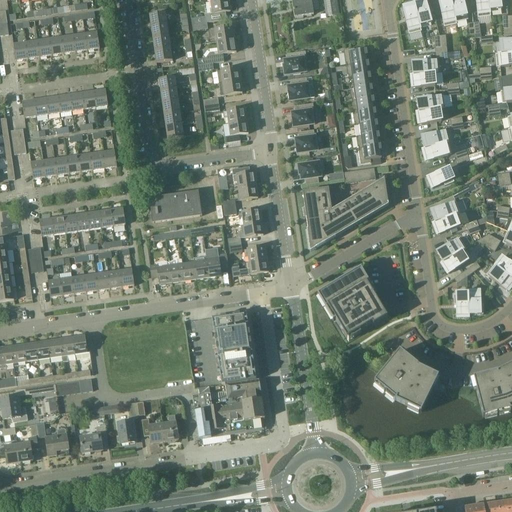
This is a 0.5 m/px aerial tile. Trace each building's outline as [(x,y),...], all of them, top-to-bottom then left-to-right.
[(212,14),(206,15),(206,18),(207,23),(227,21),(226,13),(230,12),(228,0),(225,0),(211,2),(212,14)] [(313,11),(319,10),(317,0),(315,0),(311,1),(292,3),(294,18),(314,16),(313,11)] [(323,0),(326,17),(339,15),(336,0),(323,0)] [(445,0),(438,2),(444,28),(456,25),(456,23),(450,0),(445,0)] [(463,0),(450,0),(456,23),(468,20),(463,0)] [(475,0),(478,18),(491,17),(490,11),(488,0),(475,0)] [(500,0),(488,0),(490,11),(502,9),(500,0)] [(426,1),(414,4),(414,6),(415,6),(420,26),(432,23),(426,1)] [(414,6),(403,9),(409,35),(422,32),(420,26),(415,6),(414,6)] [(150,15),(151,28),(167,25),(166,13),(150,15)] [(191,20),(192,26),(207,23),(206,18),(191,20)] [(208,30),(207,23),(192,26),(193,32),(208,30)] [(169,36),(167,25),(151,28),(153,39),(169,36)] [(216,37),(217,43),(234,41),(232,28),(215,30),(215,31),(211,32),(212,38),(216,37)] [(100,50),(97,33),(85,35),(87,52),(100,50)] [(75,53),(87,52),(85,35),(73,37),(75,53)] [(171,49),(169,36),(153,39),(155,51),(171,49)] [(61,38),(64,55),(75,53),(73,37),(61,38)] [(52,57),(64,55),(61,38),(50,40),(52,57)] [(52,57),(50,40),(38,42),(40,58),(52,57)] [(511,40),(500,42),(501,54),(501,55),(511,53),(511,40)] [(223,55),(236,53),(234,41),(217,43),(218,49),(208,51),(202,59),(197,60),(198,66),(213,64),(224,62),(223,55)] [(38,42),(26,43),(28,60),(40,58),(38,42)] [(13,45),(16,62),(28,60),(26,43),(13,45)] [(171,49),(155,51),(156,64),(173,61),(171,49)] [(355,50),(345,51),(347,66),(368,63),(366,51),(365,51),(355,52),(355,50)] [(300,75),(300,73),(305,72),(308,72),(305,52),(287,55),(288,61),(284,62),(285,67),(284,67),(285,75),(292,74),(293,76),(300,75)] [(501,54),(495,55),(496,68),(511,66),(511,53),(501,55),(501,54)] [(439,61),(412,64),(414,76),(431,74),(434,74),(434,75),(440,74),(439,61)] [(368,63),(347,66),(349,78),(352,78),(352,77),(369,75),(368,63)] [(214,71),(213,64),(198,66),(199,73),(214,71)] [(324,68),(321,73),(321,76),(329,75),(328,68),(324,68)] [(218,79),(219,84),(240,81),(238,69),(221,71),(217,72),(218,79)] [(414,76),(411,76),(413,89),(435,86),(434,75),(434,74),(431,74),(414,76)] [(369,75),(352,77),(352,78),(354,89),(371,87),(369,75)] [(511,77),(500,80),(502,91),(502,92),(511,90),(511,77)] [(159,80),(161,93),(177,90),(175,78),(159,80)] [(289,93),(288,93),(289,101),(309,99),(314,98),(311,78),(306,79),(291,81),(292,87),(288,88),(289,93)] [(337,80),(333,80),(334,87),(334,91),(343,90),(342,85),(338,86),(337,80)] [(224,96),(242,93),(240,81),(219,84),(221,97),(224,96)] [(354,89),(350,89),(352,102),(373,99),(371,87),(354,89)] [(179,102),(177,90),(161,93),(162,104),(179,102)] [(502,91),(500,92),(502,104),(502,105),(507,104),(511,103),(511,90),(502,92),(502,91)] [(93,93),(96,109),(108,108),(105,91),(93,93)] [(84,111),(96,109),(93,93),(81,95),(84,111)] [(70,96),(72,113),(84,111),(81,95),(70,96)] [(60,114),(72,113),(70,96),(58,98),(60,114)] [(444,96),(417,100),(419,112),(419,113),(440,110),(446,109),(444,96)] [(60,114),(58,98),(46,100),(48,116),(60,114)] [(203,101),(204,107),(219,105),(218,99),(203,101)] [(373,99),(352,102),(354,114),(375,111),(373,99)] [(46,100),(34,101),(36,118),(48,116),(46,100)] [(22,103),(24,120),(36,118),(34,101),(22,103)] [(180,114),(179,102),(162,104),(164,116),(180,114)] [(499,105),(487,106),(488,112),(500,110),(508,109),(507,104),(502,105),(502,104),(499,105)] [(205,113),(220,111),(219,105),(204,107),(205,113)] [(293,119),(291,119),(293,128),(315,124),(313,105),(294,107),(295,114),(292,114),(293,119)] [(228,118),(229,124),(246,122),(244,109),(227,111),(227,112),(223,113),(224,119),(228,118)] [(419,112),(417,113),(419,125),(442,122),(440,110),(419,113),(419,112)] [(375,111),(354,114),(356,126),(359,125),(376,123),(375,111)] [(166,128),(182,126),(180,114),(164,116),(166,128)] [(240,137),(248,135),(246,122),(229,124),(230,137),(224,138),(225,144),(241,142),(240,137)] [(376,123),(359,125),(361,136),(361,137),(378,134),(376,123)] [(184,138),(182,126),(166,128),(168,140),(184,138)] [(296,146),(295,147),(296,155),(317,152),(314,132),(298,134),(299,141),(296,141),(296,146)] [(444,132),(422,138),(425,149),(425,150),(445,145),(447,145),(447,144),(453,142),(450,132),(444,134),(444,132)] [(361,136),(357,137),(359,149),(380,146),(378,134),(361,137),(361,136)] [(488,135),(482,136),(485,149),(491,148),(488,135)] [(425,149),(423,150),(426,162),(448,157),(445,145),(425,150),(425,149)] [(495,150),(497,156),(508,150),(506,145),(495,150)] [(380,146),(359,149),(361,164),(371,163),(371,160),(382,158),(380,146)] [(466,151),(455,154),(457,160),(468,156),(466,151)] [(117,168),(115,152),(102,153),(105,170),(117,168)] [(468,156),(457,160),(458,165),(470,162),(483,158),(481,152),(468,156)] [(93,172),(105,170),(102,153),(90,155),(93,172)] [(93,172),(90,155),(78,157),(81,173),(93,172)] [(78,157),(67,159),(69,175),(81,173),(78,157)] [(69,175),(67,159),(55,160),(57,177),(69,175)] [(308,165),(298,166),(299,174),(300,174),(301,179),(304,179),(305,185),(319,183),(318,178),(321,177),(319,163),(313,164),(313,159),(308,159),(308,165)] [(55,160),(43,162),(45,179),(57,177),(55,160)] [(31,164),(33,180),(45,179),(43,162),(31,164)] [(234,184),(237,183),(238,189),(256,186),(254,173),(250,174),(249,168),(232,171),(234,184)] [(374,169),(343,173),(345,185),(376,180),(374,169)] [(449,169),(428,177),(432,189),(444,185),(445,187),(454,183),(449,169)] [(343,174),(329,176),(330,182),(344,180),(343,174)] [(228,190),(226,177),(218,179),(220,191),(228,190)] [(329,189),(302,193),(311,252),(388,206),(385,183),(332,215),(329,189)] [(258,199),(256,186),(238,189),(240,202),(258,199)] [(467,186),(452,194),(455,200),(470,191),(467,186)] [(152,224),(202,217),(198,192),(149,199),(152,224)] [(222,203),(223,210),(236,208),(234,201),(222,203)] [(456,202),(431,212),(435,223),(458,215),(460,215),(456,202)] [(237,216),(236,208),(223,210),(224,218),(237,216)] [(123,209),(122,210),(111,211),(113,228),(125,226),(123,209)] [(101,229),(113,228),(111,211),(99,213),(101,229)] [(243,220),(244,226),(261,223),(260,211),(242,214),(239,215),(240,221),(243,220)] [(101,229),(99,213),(87,215),(89,231),(101,229)] [(87,215),(75,216),(77,233),(89,231),(87,215)] [(435,223),(433,224),(438,236),(463,226),(458,215),(435,223)] [(77,233),(75,216),(63,218),(66,234),(77,233)] [(63,218),(51,220),(54,236),(66,234),(63,218)] [(477,221),(465,225),(467,230),(479,226),(487,223),(487,222),(486,218),(477,221)] [(39,222),(41,238),(54,236),(51,220),(39,222)] [(237,239),(240,238),(240,239),(245,238),(263,236),(261,223),(244,226),(240,226),(241,233),(236,236),(237,239)] [(479,226),(467,230),(469,236),(481,232),(479,226)] [(508,231),(502,243),(511,247),(511,233),(509,232),(508,231)] [(489,235),(483,239),(477,242),(485,246),(488,241),(491,236),(489,235)] [(501,242),(491,236),(488,241),(498,247),(501,242)] [(23,237),(17,237),(17,240),(18,250),(25,249),(23,237)] [(228,240),(228,247),(241,245),(240,239),(240,238),(237,239),(228,240)] [(460,239),(437,252),(443,263),(461,252),(466,249),(460,239)] [(495,252),(498,247),(488,241),(485,246),(495,252)] [(228,247),(229,254),(242,252),(241,245),(228,247)] [(248,257),(249,263),(267,260),(265,248),(247,251),(244,252),(245,257),(248,257)] [(217,249),(205,251),(205,257),(206,257),(209,279),(221,277),(220,270),(228,269),(226,255),(218,256),(217,249)] [(0,264),(9,264),(7,251),(0,252),(0,264)] [(443,263),(442,264),(448,275),(468,263),(461,252),(443,263)] [(205,257),(193,259),(194,264),(197,280),(209,279),(206,257),(205,257)] [(511,264),(503,257),(495,267),(511,279),(511,264)] [(176,260),(169,263),(172,284),(184,282),(182,265),(181,261),(176,260)] [(250,275),(269,273),(267,260),(249,263),(249,270),(239,271),(239,264),(231,265),(233,278),(240,277),(240,276),(250,275)] [(158,278),(159,286),(172,284),(169,263),(164,262),(157,264),(157,266),(150,267),(151,279),(152,279),(158,278)] [(477,263),(470,268),(474,273),(480,268),(477,263)] [(0,277),(11,276),(9,264),(0,264),(0,277)] [(184,282),(197,280),(194,264),(182,265),(184,282)] [(494,266),(486,276),(507,292),(511,285),(511,279),(495,267),(494,266)] [(470,268),(464,273),(467,277),(474,273),(470,268)] [(361,269),(317,295),(333,322),(336,321),(347,340),(372,325),(373,327),(387,318),(374,297),(377,296),(361,269)] [(134,286),(132,270),(119,272),(122,288),(134,286)] [(110,290),(122,288),(119,272),(108,274),(110,290)] [(467,277),(464,273),(454,279),(458,284),(467,277)] [(72,274),(59,276),(60,281),(62,297),(75,295),(72,279),(72,274)] [(110,290),(108,274),(96,276),(98,292),(110,290)] [(0,290),(12,288),(11,276),(0,277),(0,290)] [(96,276),(84,277),(86,293),(98,292),(96,276)] [(86,293),(84,277),(72,279),(75,295),(86,293)] [(48,283),(50,299),(62,297),(60,281),(48,283)] [(0,303),(14,301),(12,288),(0,290),(0,303)] [(469,295),(470,315),(483,315),(482,292),(469,293),(469,295)] [(469,295),(453,295),(454,305),(456,305),(456,318),(470,317),(470,315),(469,295)] [(221,317),(212,318),(214,331),(216,345),(218,359),(220,373),(222,385),(256,381),(254,368),(252,354),(250,340),(248,326),(246,313),(221,317)] [(85,337),(73,339),(75,356),(75,361),(91,359),(90,352),(88,352),(85,337)] [(75,356),(73,339),(60,341),(63,357),(62,358),(63,363),(68,362),(67,357),(75,356)] [(60,341),(48,342),(51,359),(62,358),(63,357),(60,341)] [(48,342),(36,344),(38,361),(51,359),(48,342)] [(38,361),(36,344),(23,346),(26,363),(38,361)] [(23,346),(11,348),(14,365),(26,363),(23,346)] [(0,369),(7,369),(6,366),(14,365),(11,348),(10,348),(10,347),(4,348),(4,349),(0,349),(0,369)] [(400,352),(374,383),(396,400),(395,402),(421,414),(439,377),(419,368),(419,367),(400,352)] [(497,373),(473,379),(483,418),(510,411),(510,412),(511,411),(511,365),(498,373),(497,373)] [(16,379),(3,381),(4,389),(17,387),(16,382),(16,379)] [(226,393),(210,395),(212,407),(220,406),(261,400),(259,380),(225,385),(226,393)] [(73,384),(67,384),(69,396),(75,395),(73,384)] [(20,391),(21,397),(56,392),(55,386),(20,391)] [(198,389),(199,396),(210,394),(209,388),(198,389)] [(224,437),(223,430),(220,406),(212,407),(210,395),(210,394),(199,396),(198,396),(200,409),(194,410),(199,441),(224,437)] [(0,410),(2,411),(3,420),(3,421),(5,420),(13,419),(13,424),(28,422),(26,408),(19,409),(18,397),(0,399),(0,410)] [(55,399),(48,400),(50,412),(57,411),(55,399)] [(266,430),(264,419),(261,400),(220,406),(223,430),(224,437),(264,432),(264,430),(266,430)] [(143,403),(136,404),(138,417),(145,416),(143,403)] [(138,419),(138,417),(136,404),(127,406),(130,420),(138,419)] [(176,407),(178,420),(185,419),(183,406),(176,407)] [(94,418),(104,417),(103,409),(93,411),(94,418)] [(168,418),(169,424),(162,425),(165,443),(178,441),(175,423),(174,417),(168,418)] [(151,445),(165,443),(162,425),(149,427),(148,420),(142,421),(144,438),(150,437),(151,445)] [(132,421),(117,424),(120,445),(135,443),(132,421)] [(58,436),(46,437),(44,425),(37,426),(38,436),(38,439),(45,438),(48,458),(56,456),(56,453),(69,451),(66,434),(66,431),(64,430),(58,431),(57,432),(58,436)] [(102,452),(100,440),(107,439),(105,426),(95,428),(97,436),(80,438),(82,455),(102,452)] [(15,429),(2,431),(3,437),(16,435),(15,429)] [(22,441),(23,445),(17,445),(20,464),(33,462),(30,447),(37,446),(36,439),(22,441)] [(7,466),(20,464),(17,445),(4,447),(7,466)] [(511,511),(511,500),(496,503),(497,510),(502,509),(502,511),(511,511)] [(496,503),(484,505),(484,511),(502,511),(502,509),(497,510),(496,503)]
